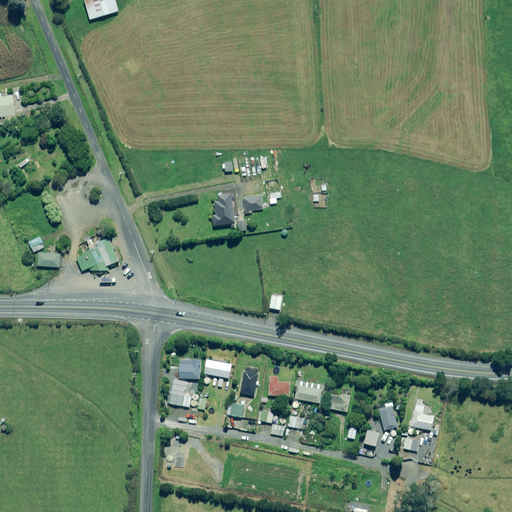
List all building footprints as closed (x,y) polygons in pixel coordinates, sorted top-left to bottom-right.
[(119,12),(115,0),(84,0),(90,20),(119,12)] [(4,97),(4,93),(0,93),(0,117),(15,115),(13,96),(4,97)] [(18,139),(2,150),(0,147),(0,166),(1,168),(26,150),(18,139)] [(27,179),(20,167),(11,172),(18,185),(27,179)] [(264,202),(263,195),(267,194),(266,184),(257,185),(259,195),(243,198),(245,212),(249,212),(250,214),(253,213),(252,211),(265,209),(264,206),(265,207),(266,208),(267,208),(268,208),(268,207),(269,207),(270,206),(270,205),(271,205),(271,204),(271,203),(270,203),(270,202),(269,201),(268,201),(268,200),(267,200),(266,200),(266,201),(265,201),(264,202)] [(214,227),(230,224),(231,229),(236,229),(236,223),(231,194),(218,196),(219,202),(215,202),(217,215),(213,216),(214,227)] [(246,221),(238,221),(238,232),(247,232),(246,221)] [(45,248),(40,237),(29,242),(34,253),(45,248)] [(126,266),(117,239),(95,246),(98,255),(81,260),(87,278),(126,266)] [(61,254),(39,253),(38,266),(60,268),(61,254)] [(284,295),(272,293),(269,310),(281,312),(284,295)] [(202,359),(181,357),(179,378),(200,380),(202,359)] [(233,365),(207,358),(204,374),(229,380),(233,365)] [(259,373),(245,370),(240,393),(255,396),(259,373)] [(279,377),(270,376),(269,395),(290,397),(291,382),(279,381),(279,377)] [(320,385),(299,381),(296,399),(320,403),(323,390),(319,390),(320,385)] [(185,395),(172,393),(169,405),(182,407),(190,408),(192,396),(185,395)] [(347,412),(349,399),(331,395),(328,409),(347,412)] [(207,399),(200,398),(198,410),(205,411),(207,399)] [(398,427),(392,402),(385,404),(386,407),(379,409),(384,430),(398,427)] [(245,406),(230,403),(228,415),(243,418),(245,406)] [(425,406),(416,404),(411,426),(432,430),(434,417),(423,414),(425,406)] [(192,408),(191,411),(183,410),(182,415),(190,416),(196,418),(198,409),(192,408)] [(281,414),(262,411),(260,421),(279,425),(281,414)] [(298,417),(291,416),(289,426),(296,428),(298,417)] [(285,427),(273,425),(272,434),(284,436),(285,427)] [(357,429),(350,427),(349,438),(356,439),(357,429)] [(380,434),(368,431),(365,444),(376,447),(380,434)] [(420,441),(406,439),(404,449),(418,451),(420,441)]
